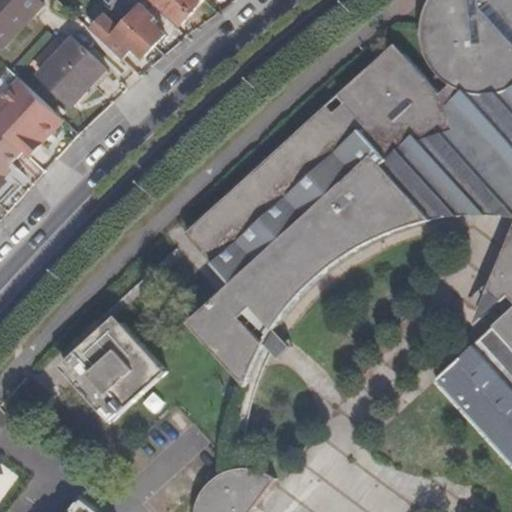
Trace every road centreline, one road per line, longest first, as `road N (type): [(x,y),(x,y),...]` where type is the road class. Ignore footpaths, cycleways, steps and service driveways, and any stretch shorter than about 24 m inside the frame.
road 1 (secondary): [(0,327),(148,169),(347,0)]
road 2 (secondary): [(290,0),(134,141),(0,281)]
